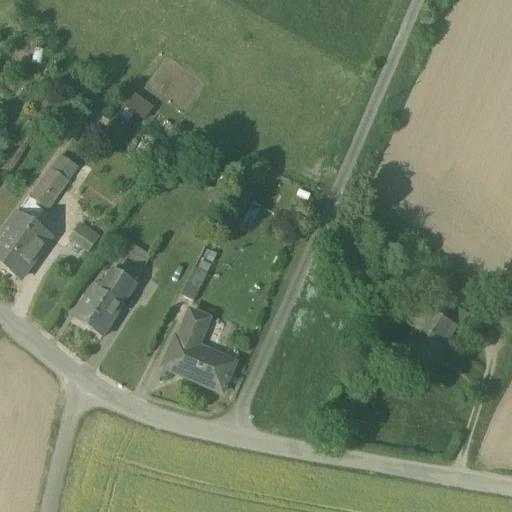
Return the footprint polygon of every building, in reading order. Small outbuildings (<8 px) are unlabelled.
[(198,148),(182,137),(173,152),(189,162),(198,148)] [(78,171),(60,158),(50,171),(68,185),(78,171)] [(50,171),(28,200),(46,214),(68,185),(50,171)] [(16,217),(0,240),(0,269),(19,282),(49,240),(16,217)] [(97,241),(79,228),(69,242),(87,255),(97,241)] [(122,261),(142,269),(149,253),(129,244),(122,261)] [(140,276),(121,263),(113,274),(120,279),(133,287),(140,276)] [(194,272),(180,299),(192,305),(206,278),(194,272)] [(105,300),(91,291),(71,321),(101,341),(122,311),(118,309),(133,287),(120,279),(105,300)] [(469,317),(439,299),(430,315),(454,329),(460,333),(469,317)] [(430,315),(412,305),(400,326),(415,335),(397,367),(423,382),(454,329),(430,315)] [(208,323),(190,316),(178,344),(175,343),(164,371),(222,394),(233,366),(196,351),(208,323)]
